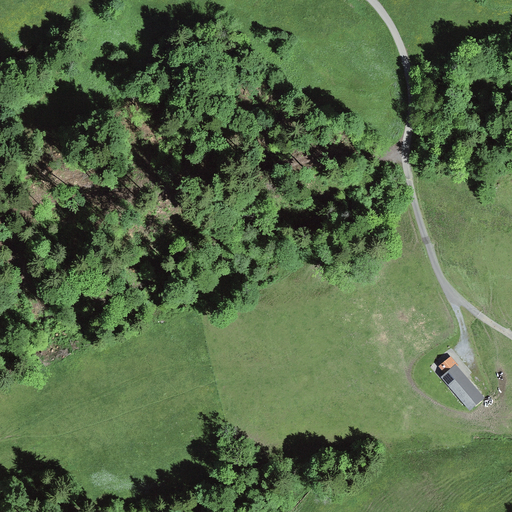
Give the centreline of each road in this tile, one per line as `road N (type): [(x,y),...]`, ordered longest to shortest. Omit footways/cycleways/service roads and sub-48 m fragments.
road 1 (track): [(0,437),(102,396),(244,411),(388,440),(511,431)]
road 2 (unclassified): [(372,0),(392,22),(419,97),(407,158),(426,235),(451,294),(511,335)]
